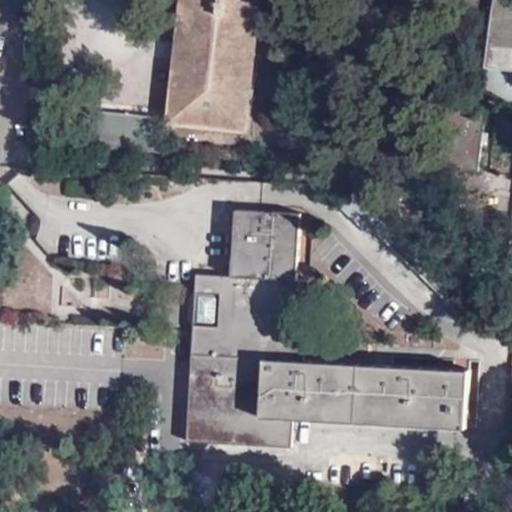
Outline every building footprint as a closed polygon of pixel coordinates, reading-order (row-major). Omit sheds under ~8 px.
[(177,0),(176,13),(181,14),(171,115),(174,119),(239,126),(243,124),(255,0),(177,0)] [(511,0),(503,0),(495,68),(511,70),(511,0)] [(497,109),(458,106),(449,167),(488,172),(497,109)] [(85,111),(84,134),(83,146),(168,151),(170,116),(103,112),(85,111)] [(372,230),(463,313),(477,297),(358,187),(340,207),(369,233),(372,230)] [(231,275),(297,280),(301,213),(235,210),(231,275)] [(297,280),(231,275),(196,274),(196,288),(195,292),(194,325),(194,330),(192,355),(304,361),(309,280),(297,280)] [(120,370),(121,326),(24,324),(23,375),(11,375),(11,403),(65,403),(65,385),(88,386),(88,406),(107,407),(108,370),(120,370)] [(304,361),(192,355),(187,440),(291,446),(293,418),(465,428),(468,370),(304,361)]
